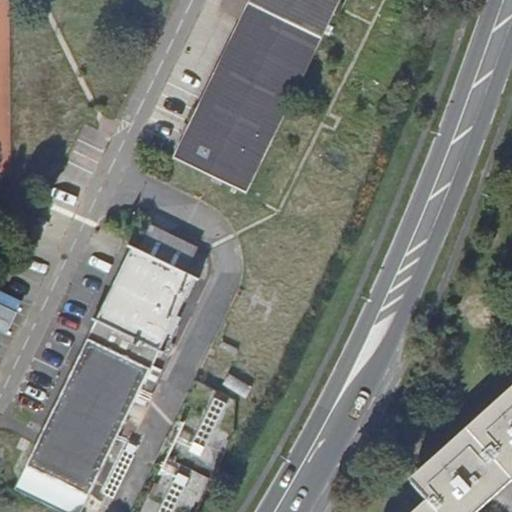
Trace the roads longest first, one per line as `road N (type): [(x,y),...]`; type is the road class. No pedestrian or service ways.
road 1 (primary): [(495,0),(378,296),(267,511)]
road 2 (primary): [(291,511),(389,345),(511,42)]
